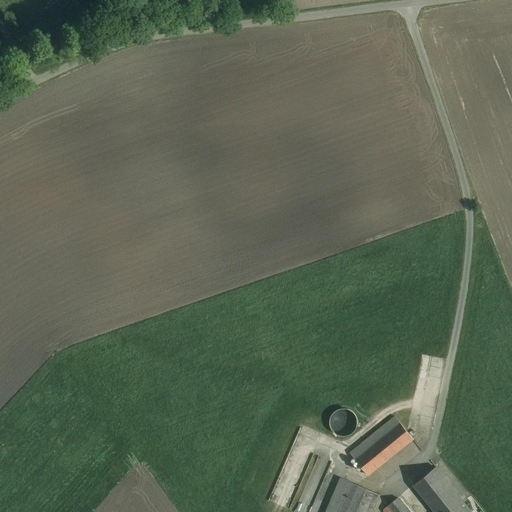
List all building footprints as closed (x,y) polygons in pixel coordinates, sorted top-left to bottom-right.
[(356,427),(357,422),(356,416),(352,412),(348,409),(342,408),(337,409),(333,413),(330,417),(329,422),(330,428),(333,432),(338,435),(343,436),(348,435),(353,432),(356,427)] [(348,453),(353,460),(359,455),(376,442),(399,424),(394,417),(348,453)] [(399,424),(376,442),(390,459),(412,441),(399,424)] [(390,459),(376,442),(359,455),(373,472),(390,459)] [(373,472),(359,455),(353,460),(367,477),(373,472)] [(469,511),(435,468),(412,486),(432,511),(469,511)] [(339,478),(323,511),(340,511),(353,484),(339,478)] [(371,511),(379,496),(353,484),(340,511),(371,511)] [(406,511),(397,499),(387,506),(391,511),(406,511)]
